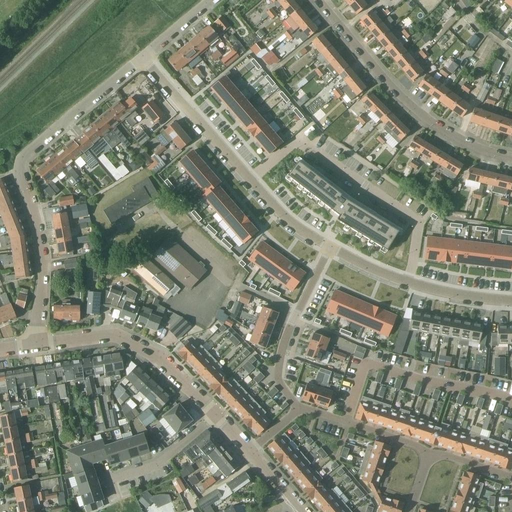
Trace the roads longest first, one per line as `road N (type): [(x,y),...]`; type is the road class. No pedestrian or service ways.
road 1 (residential): [(34,342),(40,275),(21,160),(142,58)]
road 2 (residential): [(250,179),(296,139),(418,222),(407,282)]
road 3 (residential): [(511,158),(480,150),(417,112),(317,0)]
road 4 (residential): [(215,414),(152,355),(118,336),(34,342)]
road 5 (residential): [(346,422),(366,365),(511,398)]
road 6 (residential): [(299,409),(280,384),(278,365),(329,247)]
road 7 (residential): [(250,179),(142,58)]
road 8 (residential): [(215,414),(158,463),(108,480)]
